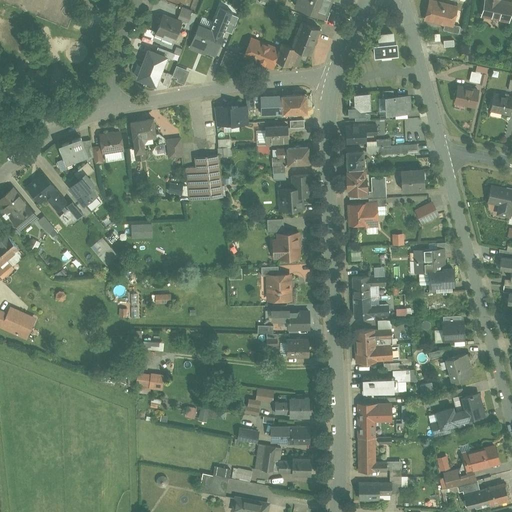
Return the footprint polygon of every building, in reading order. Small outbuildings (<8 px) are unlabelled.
[(168,0),(168,2),(189,10),(192,2),(187,0),(168,0)] [(287,0),(263,0),(284,8),(287,0)] [(331,0),(298,0),(296,6),(325,17),(331,0)] [(457,7),(430,0),(426,19),(446,24),(452,26),(453,24),(457,7)] [(497,0),(485,0),(483,15),(509,21),(511,6),(511,2),(500,0),(497,0)] [(217,12),(212,25),(225,30),(223,35),(225,31),(231,14),(232,12),(228,10),(226,15),(217,12)] [(192,15),(181,11),(178,18),(189,22),(192,15)] [(231,14),(225,31),(232,33),(238,17),(231,14)] [(182,22),(163,15),(155,34),(163,37),(165,33),(176,37),(182,22)] [(320,29),(302,22),(292,47),(310,53),(311,54),(320,29)] [(462,26),(453,24),(452,26),(446,24),(444,30),(460,34),(462,26)] [(210,29),(199,25),(190,47),(200,51),(201,49),(215,55),(223,35),(225,30),(212,25),(210,29)] [(393,33),(379,34),(380,44),(375,44),(376,56),(383,55),(384,56),(391,56),(390,54),(398,54),(396,42),(394,42),(393,33)] [(449,37),(434,39),(436,50),(451,47),(449,37)] [(279,50),(252,40),(245,57),(249,59),(249,60),(250,60),(250,59),(256,61),(256,62),(257,62),(257,61),(273,67),(276,60),(279,50)] [(292,47),(282,43),(279,50),(276,60),(291,66),(293,62),(298,64),(300,59),(307,62),(310,53),(292,47)] [(156,52),(148,49),(142,64),(144,65),(138,78),(156,85),(159,76),(165,78),(167,73),(160,70),(165,57),(172,59),(175,53),(158,47),(156,52)] [(239,56),(226,51),(222,64),(234,69),(239,56)] [(190,70),(176,65),(172,76),(178,78),(177,81),(185,84),(190,70)] [(488,74),(482,72),(480,83),(486,84),(488,74)] [(163,84),(168,86),(172,75),(167,73),(165,78),(163,84)] [(479,90),(459,85),(456,102),(475,106),(479,90)] [(511,107),(511,96),(495,93),(491,109),(511,114),(511,107)] [(305,94),(261,97),(262,113),(271,113),(284,112),(284,113),(307,112),(307,96),(305,94)] [(370,94),(356,94),(356,100),(350,101),(351,115),(356,114),(365,114),(365,113),(364,108),(370,108),(370,94)] [(394,97),(387,97),(388,113),(410,112),(409,96),(394,97)] [(254,97),(247,98),(247,105),(248,110),(255,109),(254,97)] [(247,105),(216,107),(217,124),(248,122),(248,110),(247,105)] [(405,118),(407,139),(421,138),(419,117),(405,118)] [(154,118),(146,120),(146,119),(140,120),(140,121),(132,122),(135,139),(136,144),(144,143),(145,151),(153,150),(157,144),(166,143),(166,138),(160,133),(156,134),(154,118)] [(305,119),(291,120),(291,128),(305,127),(305,119)] [(366,124),(347,125),(348,143),(367,142),(368,142),(368,141),(367,136),(367,125),(366,124)] [(377,124),(367,125),(367,136),(371,136),(371,134),(378,134),(377,124)] [(288,125),(266,126),(267,144),(289,143),(288,125)] [(114,131),(108,132),(108,134),(102,135),(104,152),(123,149),(121,132),(115,133),(114,131)] [(182,138),(168,139),(170,157),(184,156),(182,138)] [(219,139),(220,147),(232,147),(231,138),(219,139)] [(392,138),(378,139),(378,140),(368,141),(368,142),(367,142),(367,146),(392,145),(401,144),(401,141),(392,141),(392,138)] [(81,139),(60,146),(68,165),(88,157),(81,139)] [(144,143),(136,144),(138,159),(146,158),(145,151),(144,143)] [(401,144),(392,145),(392,153),(418,151),(418,143),(401,144)] [(270,145),(256,145),(257,154),(271,153),(270,145)] [(367,146),(367,151),(370,154),(392,153),(392,145),(367,146)] [(101,146),(94,147),(97,163),(104,162),(101,146)] [(232,147),(220,147),(220,156),(232,156),(232,147)] [(309,147),(289,148),(289,149),(278,149),(278,157),(273,158),(273,165),(285,164),(289,164),(309,163),(309,147)] [(364,150),(348,151),(348,160),(347,161),(347,162),(347,163),(347,164),(347,165),(348,166),(349,167),(349,169),(365,168),(368,168),(367,158),(364,158),(364,150)] [(219,155),(196,157),(197,167),(187,168),(190,200),(224,196),(219,155)] [(75,174),(80,180),(84,176),(86,178),(94,171),(88,164),(75,174)] [(285,164),(273,165),(273,173),(285,172),(285,164)] [(365,168),(349,169),(349,174),(348,174),(348,187),(350,187),(350,193),(360,192),(366,192),(366,191),(366,188),(367,188),(367,177),(365,177),(365,168)] [(424,169),(402,170),(403,189),(403,190),(425,189),(424,169)] [(66,202),(56,189),(45,174),(29,187),(41,202),(48,196),(55,205),(63,199),(66,203),(66,202)] [(293,189),(280,189),(281,199),(283,199),(283,200),(285,200),(285,209),(304,209),(303,196),(311,195),(310,174),(292,175),(293,189)] [(70,188),(85,206),(94,198),(90,193),(95,189),(86,178),(84,176),(80,180),(70,188)] [(386,176),(372,177),(373,191),(373,197),(387,197),(386,176)] [(171,182),(170,193),(184,195),(185,184),(171,182)] [(508,188),(493,184),(489,200),(503,203),(501,213),(511,215),(511,208),(511,189),(507,188),(508,188)] [(14,188),(0,199),(0,202),(8,212),(11,210),(14,214),(26,204),(14,188)] [(373,197),(369,198),(369,203),(377,202),(377,206),(387,205),(387,197),(373,197)] [(81,211),(73,201),(68,206),(71,209),(75,215),(76,216),(81,211)] [(431,201),(417,208),(423,221),(437,214),(431,201)] [(369,203),(349,204),(350,224),(367,223),(367,225),(378,224),(377,206),(377,202),(369,203)] [(38,217),(26,204),(14,214),(11,216),(21,228),(30,220),(32,222),(38,217)] [(75,215),(71,209),(62,217),(66,222),(75,215)] [(55,228),(45,216),(39,221),(50,233),(55,228)] [(285,218),(268,219),(269,231),(285,230),(285,218)] [(152,224),(131,225),(132,239),(152,238),(152,224)] [(19,248),(1,227),(0,228),(0,275),(2,278),(14,267),(7,259),(19,248)] [(299,233),(279,234),(279,248),(275,248),(275,257),(280,257),(280,258),(289,258),(289,260),(296,259),(297,257),(300,257),(299,248),(301,248),(301,236),(299,236),(299,233)] [(40,242),(33,238),(28,246),(36,250),(40,242)] [(119,257),(102,238),(91,248),(108,267),(119,257)] [(449,241),(438,242),(438,248),(444,248),(443,249),(443,253),(452,252),(449,241)] [(438,248),(416,249),(416,260),(417,272),(430,272),(445,271),(445,268),(444,261),(443,253),(443,249),(444,248),(438,248)] [(511,250),(500,248),(499,257),(501,257),(501,256),(511,257),(511,250)] [(511,257),(501,256),(501,257),(500,268),(511,269),(511,268),(511,257)] [(416,260),(407,260),(408,273),(417,272),(416,260)] [(279,265),(262,266),(263,275),(268,275),(268,274),(280,274),(279,265)] [(242,268),(229,268),(229,279),(242,278),(242,268)] [(445,271),(430,272),(430,285),(430,286),(437,285),(444,285),(454,284),(454,278),(454,274),(453,268),(445,268),(445,271)] [(280,274),(268,274),(268,275),(269,299),(292,299),(292,286),(291,286),(290,273),(280,274)] [(385,274),(353,276),(354,296),(371,295),(370,286),(386,285),(385,275),(385,274)] [(170,294),(155,295),(156,304),(171,303),(170,294)] [(371,295),(354,296),(355,316),(390,314),(389,304),(371,305),(371,295)] [(8,315),(3,326),(27,337),(35,319),(25,315),(26,313),(22,312),(21,313),(11,308),(8,315)] [(310,310),(290,310),(290,309),(273,310),(274,319),(290,318),(290,329),(310,328),(310,310)] [(0,324),(3,326),(8,315),(0,311),(0,324)] [(379,319),(379,327),(392,327),(392,319),(379,319)] [(444,322),(443,322),(444,340),(465,339),(464,321),(462,321),(444,322)] [(392,328),(375,329),(356,330),(357,346),(393,344),(393,343),(392,328)] [(274,333),(268,333),(268,345),(278,346),(278,333),(274,333)] [(310,339),(288,339),(289,356),(309,356),(310,339)] [(159,343),(143,341),(143,348),(158,349),(159,343)] [(393,344),(357,346),(358,362),(378,361),(377,360),(394,359),(393,344)] [(446,348),(429,352),(431,358),(447,354),(446,348)] [(468,353),(447,358),(453,380),(473,375),(473,374),(472,374),(469,362),(469,361),(467,354),(468,354),(468,353)] [(133,359),(125,360),(125,373),(133,373),(133,359)] [(411,369),(393,369),(393,375),(394,375),(394,381),(398,381),(411,381),(411,369)] [(151,374),(138,372),(136,384),(149,386),(151,374)] [(164,375),(151,373),(151,374),(149,386),(149,387),(162,389),(164,375)] [(393,375),(362,377),(363,392),(394,391),(394,381),(394,375),(393,375)] [(274,390),(258,388),(257,399),(272,401),(274,390)] [(462,388),(447,392),(449,398),(463,394),(462,388)] [(478,393),(460,397),(463,410),(466,419),(485,414),(482,406),(481,406),(478,393)] [(291,396),(279,396),(279,402),(276,402),(276,413),(291,413),(291,416),(309,416),(309,414),(312,414),(312,408),(309,408),(310,398),(305,398),(305,395),(297,395),(297,398),(291,398),(291,396)] [(260,400),(249,399),(248,405),(259,407),(260,400)] [(383,403),(359,404),(359,437),(375,437),(375,419),(383,419),(383,418),(383,404),(384,404),(383,403)] [(259,407),(246,405),(245,412),(258,414),(259,407)] [(197,408),(189,406),(186,415),(195,417),(197,408)] [(209,408),(203,407),(200,419),(206,420),(209,408)] [(453,407),(438,411),(440,422),(442,427),(453,424),(457,423),(456,420),(460,419),(460,421),(466,419),(463,410),(454,412),(453,407)] [(404,433),(404,417),(383,418),(391,418),(392,434),(404,433)] [(440,422),(433,424),(436,436),(455,431),(453,424),(442,427),(440,422)] [(289,425),(275,425),(275,439),(285,439),(285,434),(289,434),(289,426),(289,425)] [(289,426),(289,434),(289,442),(310,442),(310,426),(289,426)] [(259,431),(241,428),(239,439),(257,442),(259,431)] [(375,437),(359,437),(359,438),(360,438),(360,469),(360,470),(387,470),(387,460),(375,460),(375,437)] [(277,446),(260,444),(257,468),(279,471),(280,460),(275,460),(277,446)] [(495,445),(472,451),(470,449),(464,451),(462,453),(463,457),(466,458),(469,469),(500,461),(495,445)] [(447,455),(437,458),(441,469),(450,467),(447,455)] [(312,458),(293,458),(293,460),(280,460),(279,471),(293,471),(293,474),(312,474),(312,458)] [(215,466),(213,475),(229,478),(230,469),(215,466)] [(252,471),(235,467),(233,477),(250,481),(252,471)] [(466,467),(445,472),(449,487),(458,485),(476,480),(474,471),(467,472),(466,467)] [(165,476),(163,475),(161,476),(160,476),(159,477),(158,478),(157,480),(157,481),(157,482),(157,484),(158,486),(159,487),(160,488),(161,488),(163,489),(165,489),(166,488),(167,487),(168,487),(169,486),(169,485),(169,484),(170,483),(170,481),(169,480),(169,479),(169,478),(168,477),(167,476),(165,476)] [(229,478),(213,475),(210,493),(225,496),(229,478)] [(476,480),(458,485),(460,491),(464,490),(478,487),(476,480)] [(379,482),(359,483),(360,499),(379,499),(379,483),(379,482)] [(390,482),(379,483),(379,493),(392,493),(392,486),(392,482),(390,482)] [(478,487),(464,490),(468,506),(489,501),(490,503),(509,499),(507,490),(509,489),(507,483),(505,484),(505,483),(486,488),(479,490),(478,487)] [(267,511),(269,504),(242,499),(240,511),(243,511),(242,511),(267,511)]
